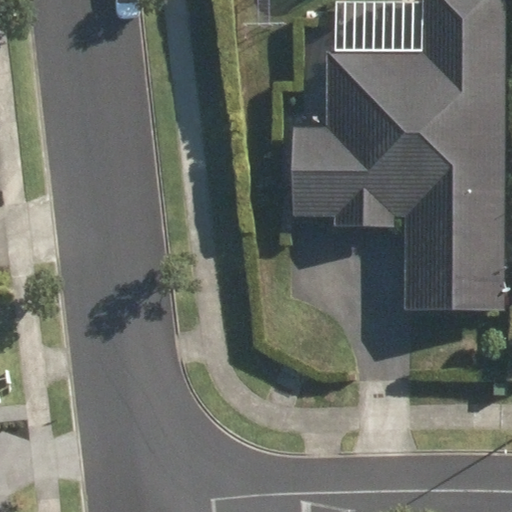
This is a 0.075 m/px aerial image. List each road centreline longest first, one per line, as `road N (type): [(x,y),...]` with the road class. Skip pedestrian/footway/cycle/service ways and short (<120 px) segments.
road 1 (residential): [(87,0),(147,503)]
road 2 (residential): [(147,503),(511,493)]
